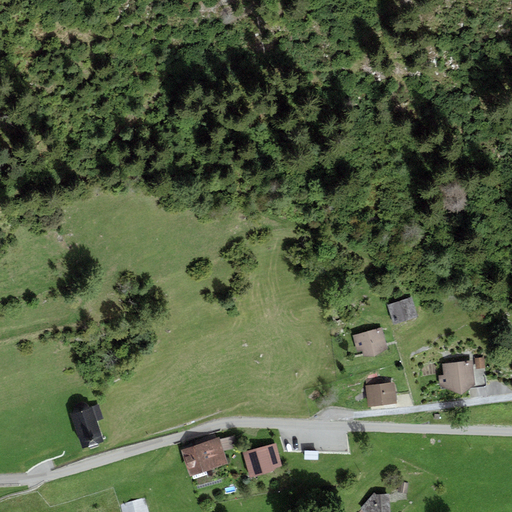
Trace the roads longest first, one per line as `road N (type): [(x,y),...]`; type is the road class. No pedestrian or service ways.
road 1 (unclassified): [(0,480),(49,476),(228,423),(319,425)]
road 2 (residential): [(511,396),(332,416),(319,425)]
road 3 (unclassified): [(319,425),(511,431)]
